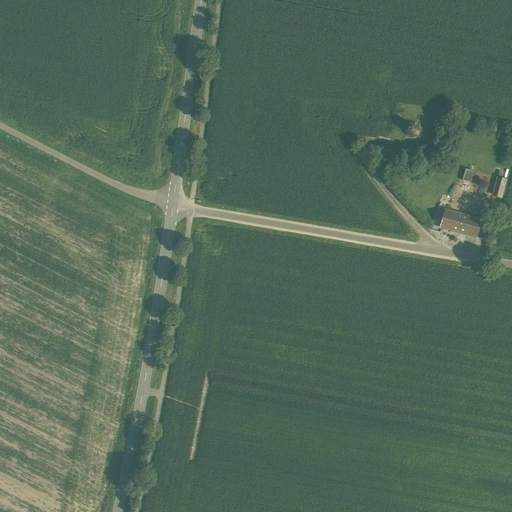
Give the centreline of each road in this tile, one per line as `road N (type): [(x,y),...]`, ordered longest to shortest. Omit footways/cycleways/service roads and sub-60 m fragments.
road 1 (unclassified): [(511,265),(172,206)]
road 2 (tertiary): [(172,206),(114,511)]
road 3 (tertiary): [(200,0),(172,206)]
road 4 (unclassified): [(172,206),(0,117)]
